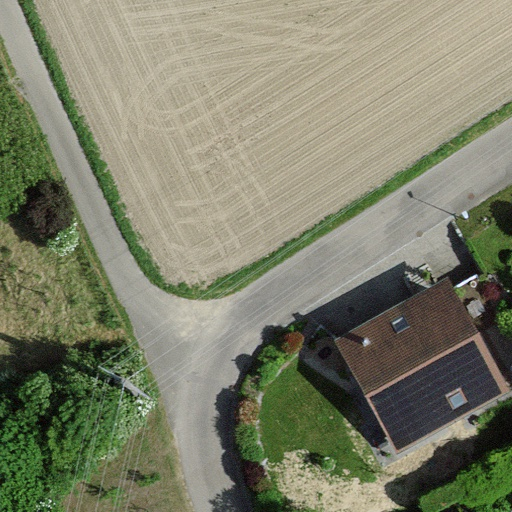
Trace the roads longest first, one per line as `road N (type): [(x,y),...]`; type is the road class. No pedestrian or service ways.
road 1 (residential): [(511,150),(267,305),(213,362),(196,410),(204,471),(223,511)]
road 2 (track): [(0,0),(113,263),(156,318),(213,362)]
